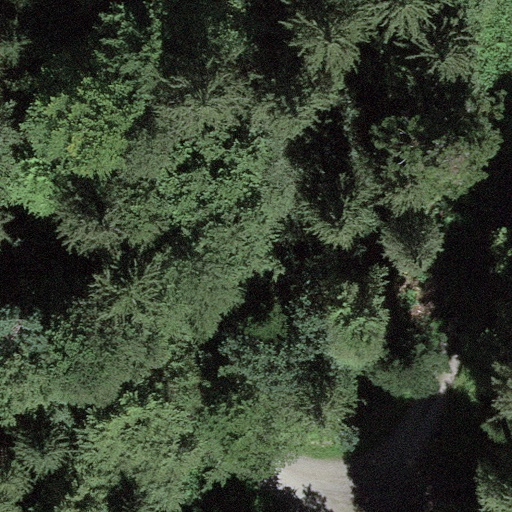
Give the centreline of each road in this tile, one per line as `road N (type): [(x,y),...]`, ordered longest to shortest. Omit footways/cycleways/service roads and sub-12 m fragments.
road 1 (track): [(511,150),(373,477),(511,496)]
road 2 (track): [(0,370),(373,477),(376,511)]
